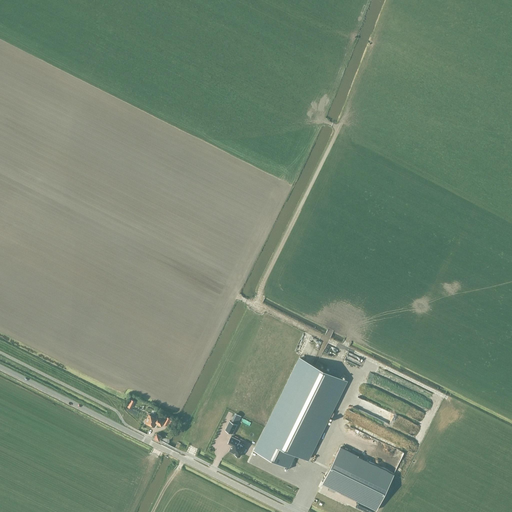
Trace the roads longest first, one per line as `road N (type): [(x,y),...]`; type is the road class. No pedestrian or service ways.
road 1 (tertiary): [(286,511),(0,368)]
road 2 (track): [(237,297),(372,361),(297,510)]
road 3 (track): [(244,323),(339,128),(333,125)]
